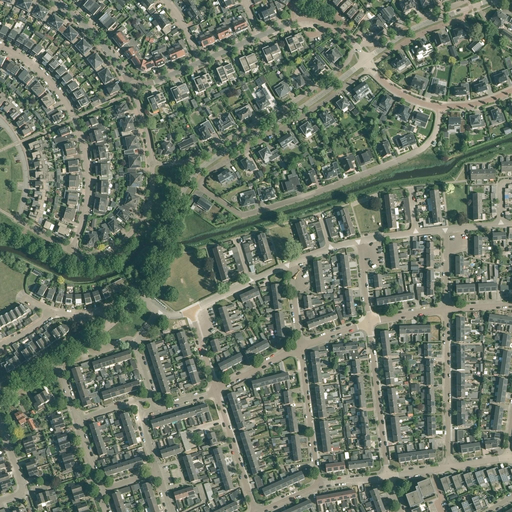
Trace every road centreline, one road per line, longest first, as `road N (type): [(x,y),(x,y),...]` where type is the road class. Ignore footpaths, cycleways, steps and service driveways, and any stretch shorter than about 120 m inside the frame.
road 1 (residential): [(439,107),(434,135),(419,151),(242,216),(205,190),(202,177),(370,66)]
road 2 (residential): [(139,295),(195,173),(365,60)]
road 3 (residential): [(0,47),(44,76),(75,117),(89,198),(73,251)]
road 4 (residential): [(151,164),(189,160),(286,106),(357,48)]
road 5 (residential): [(73,251),(17,220),(25,168),(0,119)]
road 6 (residential): [(448,468),(446,308)]
road 7 (residential): [(387,477),(368,322)]
road 8 (residential): [(151,164),(148,207),(128,238),(99,255),(73,251)]
road 9 (residential): [(318,485),(300,347)]
road 10 (residential): [(365,60),(420,26),(489,0)]
road 11 (residential): [(254,511),(216,389)]
road 12 (residential): [(48,0),(102,45),(132,92)]
